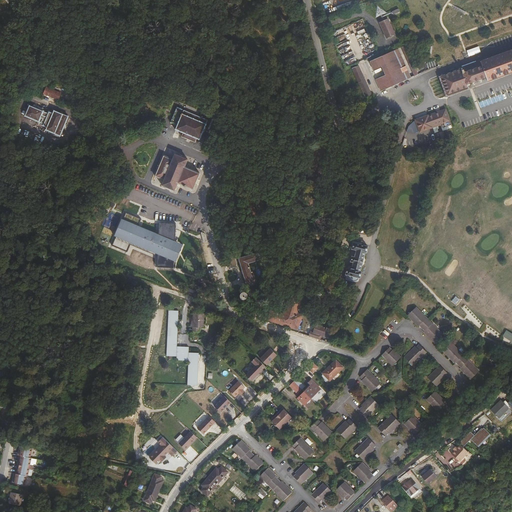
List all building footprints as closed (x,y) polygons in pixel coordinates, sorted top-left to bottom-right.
[(397,31),(390,15),(383,17),(390,34),(397,31)] [(418,73),(406,45),(401,46),(413,75),(418,73)] [(410,76),(398,48),(395,49),(406,78),(410,76)] [(468,83),(485,76),(487,81),(511,71),(511,48),(479,60),(481,65),(470,69),(470,66),(466,67),(467,70),(463,71),(461,67),(439,74),(446,95),(470,87),(468,83)] [(406,78),(395,49),(370,59),(373,67),(382,64),(385,73),(375,77),(379,88),(406,78)] [(371,92),(359,64),(352,66),(365,95),(371,92)] [(58,97),(60,91),(48,86),(45,92),(58,97)] [(61,134),(69,115),(55,109),(53,113),(30,104),(26,114),(48,124),(46,129),(61,134)] [(206,118),(177,106),(170,122),(176,124),(175,129),(183,132),(181,135),(195,140),(196,136),(199,137),(206,118)] [(451,123),(445,108),(415,118),(419,132),(441,124),(442,126),(451,123)] [(201,170),(187,164),(189,158),(175,152),(173,156),(164,152),(155,173),(164,177),(161,183),(175,189),(179,181),(194,187),(201,170)] [(156,255),(156,266),(172,267),(173,267),(173,260),(174,240),(175,222),(158,221),(158,233),(137,224),(140,217),(125,210),(110,244),(125,251),(129,243),(130,241),(148,249),(150,246),(157,246),(156,255)] [(182,244),(174,240),(173,260),(175,261),(182,244)] [(156,255),(157,246),(150,246),(148,249),(130,241),(129,243),(156,255)] [(357,281),(360,271),(358,271),(363,252),(366,253),(368,246),(353,242),(351,247),(354,248),(352,255),(350,254),(348,260),(350,261),(349,267),(345,266),(342,277),(355,280),(357,281)] [(248,263),(258,260),(256,253),(239,259),(247,287),(254,284),(251,273),(248,263)] [(143,261),(132,256),(130,261),(141,266),(143,261)] [(297,328),(303,312),(297,310),(301,296),(290,292),(283,312),(270,308),(267,318),(297,328)] [(445,336),(417,308),(409,315),(420,327),(421,326),(426,331),(425,332),(437,344),(445,336)] [(179,310),(169,309),(167,355),(177,356),(176,360),(188,360),(188,384),(198,385),(199,352),(189,352),(189,346),(177,346),(179,310)] [(204,313),(193,313),(193,331),(199,331),(199,327),(204,327),(204,313)] [(323,333),(326,326),(315,322),(313,329),(307,328),(306,333),(320,338),(322,332),(323,333)] [(480,372),(452,343),(444,351),(456,363),(457,362),(462,367),(461,369),(472,379),(480,372)] [(406,357),(414,365),(428,352),(421,345),(418,347),(417,346),(406,357)] [(390,348),(383,355),(394,365),(402,358),(394,350),(393,351),(390,348)] [(267,350),(257,360),(264,367),(274,357),(267,350)] [(253,359),(249,363),(253,367),(243,377),(249,382),(263,368),(253,359)] [(335,361),(323,373),(329,380),(341,368),(335,361)] [(307,368),(312,373),(317,368),(312,363),(307,368)] [(442,366),(430,378),(438,386),(447,377),(446,376),(449,373),(442,366)] [(381,384),(368,370),(361,376),(364,379),(363,380),(374,391),(381,384)] [(296,378),(294,381),(300,386),(302,389),(304,387),(296,378)] [(304,391),(311,398),(321,389),(312,380),(309,383),(310,385),(304,391)] [(300,386),(294,381),(289,385),(295,391),(300,386)] [(237,383),(227,393),(234,399),(237,395),(239,397),(243,393),(241,391),(243,389),(237,383)] [(305,404),(311,398),(304,391),(298,398),(300,400),(299,401),(302,404),(303,403),(304,405),(305,404)] [(436,392),(428,400),(440,411),(446,405),(444,402),(445,401),(436,392)] [(228,403),(222,397),(211,408),(218,414),(228,403)] [(361,409),(368,417),(380,405),(372,397),(363,406),(363,407),(361,409)] [(501,400),(491,409),(496,415),(496,416),(497,416),(498,416),(499,417),(506,411),(505,410),(508,407),(501,400)] [(276,414),(286,424),(292,417),(283,408),(281,411),(282,412),(280,413),(279,412),(279,411),(276,414)] [(280,430),(286,424),(276,414),(273,416),(274,417),(275,418),(274,419),(273,418),(271,421),(280,430)] [(394,415),(380,428),(387,435),(389,433),(390,433),(401,423),(394,415)] [(424,426),(414,416),(406,423),(414,431),(415,431),(417,433),(424,426)] [(201,435),(213,423),(206,417),(195,429),(201,435)] [(337,432),(344,440),(358,426),(351,419),(348,422),(347,421),(337,432)] [(317,422),(309,428),(323,442),(331,434),(320,423),(319,424),(317,422)] [(459,442),(463,446),(474,435),(470,431),(459,442)] [(183,450),(195,438),(188,432),(176,444),(183,450)] [(146,457),(153,464),(157,459),(159,461),(163,457),(161,455),(160,454),(164,450),(165,451),(170,456),(175,451),(160,437),(155,441),(158,445),(146,457)] [(314,451),(300,437),(293,444),(296,447),(295,448),(306,459),(314,451)] [(370,438),(356,452),(364,459),(375,449),(374,448),(376,445),(370,438)] [(241,441),(233,448),(256,471),(263,463),(255,456),(250,451),(250,450),(241,441)] [(459,460),(463,456),(468,451),(463,446),(460,443),(457,447),(454,444),(448,450),(459,460)] [(20,454),(31,457),(33,447),(20,445),(20,449),(22,449),(21,451),(20,451),(19,454),(20,454)] [(18,463),(30,466),(32,457),(31,457),(20,454),(20,458),(21,458),(21,460),(19,459),(18,459),(18,463)] [(28,475),(30,466),(18,463),(17,467),(18,468),(19,468),(19,470),(18,469),(17,473),(27,475),(28,475)] [(362,463),(355,470),(366,482),(373,476),(370,473),(371,472),(362,463)] [(294,477),(301,484),(313,472),(305,464),(296,473),(297,474),(294,477)] [(217,468),(209,477),(218,484),(228,472),(222,467),(219,470),(217,468)] [(268,469),(261,476),(285,500),(293,493),(282,482),(281,483),(275,477),(276,476),(268,469)] [(425,474),(422,476),(428,483),(437,476),(431,469),(425,474)] [(25,484),(27,475),(17,473),(15,472),(15,476),(16,476),(16,478),(14,478),(13,477),(13,482),(25,484)] [(150,487),(159,491),(163,481),(161,480),(162,477),(155,474),(150,487)] [(218,484),(209,477),(202,485),(204,487),(201,491),(208,496),(218,484)] [(412,499),(422,491),(414,481),(412,479),(402,487),(412,499)] [(355,493),(344,482),(336,490),(344,498),(345,497),(348,500),(355,493)] [(324,484),(313,495),(319,502),(322,500),(323,500),(332,492),(324,484)] [(235,486),(231,490),(241,500),(245,496),(235,486)] [(155,501),(159,491),(150,487),(144,500),(151,503),(153,500),(155,501)] [(23,494),(12,492),(10,503),(21,505),(23,494)] [(388,508),(395,502),(389,496),(383,502),(388,508)] [(306,502),(295,511),(310,511),(312,509),(306,502)]
